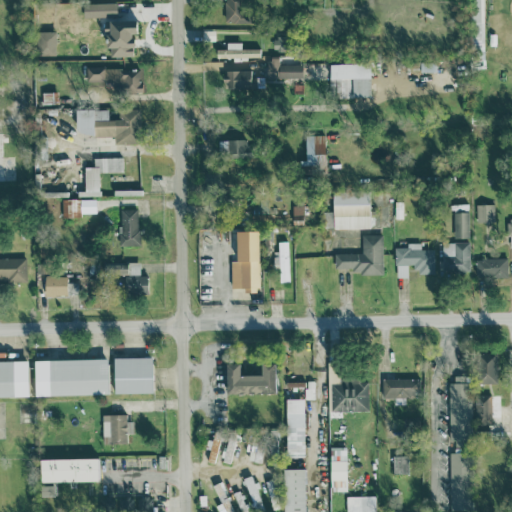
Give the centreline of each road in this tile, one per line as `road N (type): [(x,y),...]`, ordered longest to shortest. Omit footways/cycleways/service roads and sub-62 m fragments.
road 1 (residential): [(0,328),(511,318)]
road 2 (residential): [(177,0),(184,511)]
